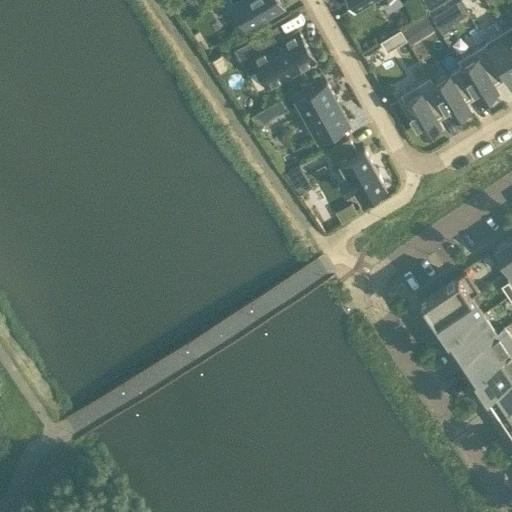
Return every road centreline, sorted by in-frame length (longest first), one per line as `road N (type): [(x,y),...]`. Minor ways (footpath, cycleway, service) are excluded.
road 1 (residential): [(511,181),(401,255),(380,278),(376,311),(511,511)]
road 2 (residential): [(511,114),(441,157),(412,160),(315,0)]
